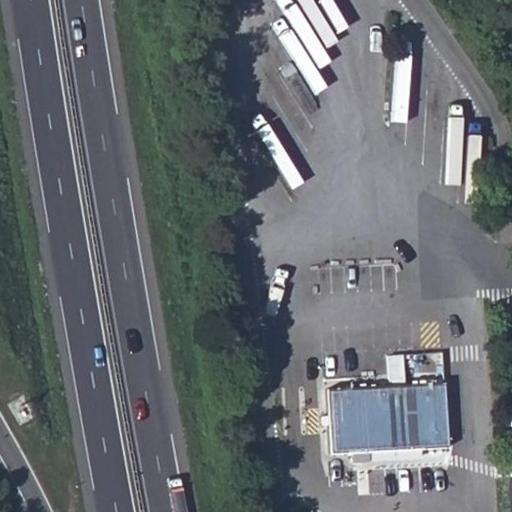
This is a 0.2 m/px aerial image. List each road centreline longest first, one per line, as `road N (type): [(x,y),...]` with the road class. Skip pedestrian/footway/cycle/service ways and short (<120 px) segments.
road 1 (trunk): [(167,511),(81,0)]
road 2 (trunk): [(32,0),(116,511)]
